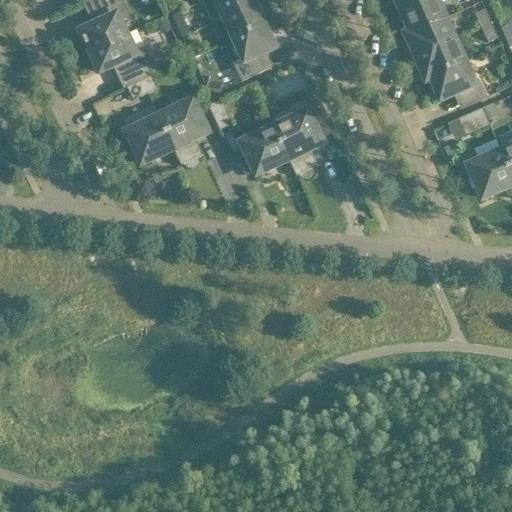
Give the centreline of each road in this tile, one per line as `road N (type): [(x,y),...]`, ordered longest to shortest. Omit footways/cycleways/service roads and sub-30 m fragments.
road 1 (residential): [(114,218),(416,253)]
road 2 (residential): [(416,253),(300,0)]
road 3 (residential): [(343,0),(458,253)]
road 4 (residential): [(9,0),(114,218)]
road 5 (residential): [(69,213),(0,68)]
